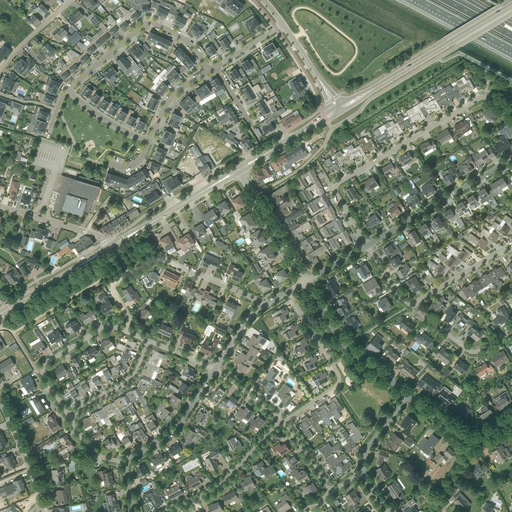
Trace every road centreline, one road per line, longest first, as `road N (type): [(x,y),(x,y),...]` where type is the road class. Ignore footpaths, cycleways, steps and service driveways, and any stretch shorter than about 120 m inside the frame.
road 1 (residential): [(266,304),(151,261),(113,284),(125,330)]
road 2 (residential): [(334,191),(477,99),(511,112)]
road 3 (residential): [(71,93),(148,23),(174,33),(208,70)]
road 4 (residential): [(284,421),(339,377),(288,291)]
road 5 (residential): [(367,246),(511,158)]
road 6 (tertiary): [(372,90),(511,5)]
road 7 (residential): [(407,395),(341,343),(305,282)]
road 8 (residential): [(125,330),(108,324),(44,363),(41,372),(68,416)]
road 9 (tertiary): [(112,247),(238,170)]
road 10 (residential): [(171,511),(218,487),(284,421)]
road 11 (residential): [(124,463),(171,433),(214,369)]
road 12 (tertiary): [(0,314),(112,247)]
road 13 (residential): [(305,282),(238,170)]
road 14 (residential): [(511,421),(469,444),(407,395)]
road 15 (residential): [(410,305),(472,353),(511,332)]
road 16 (residential): [(112,247),(0,206)]
